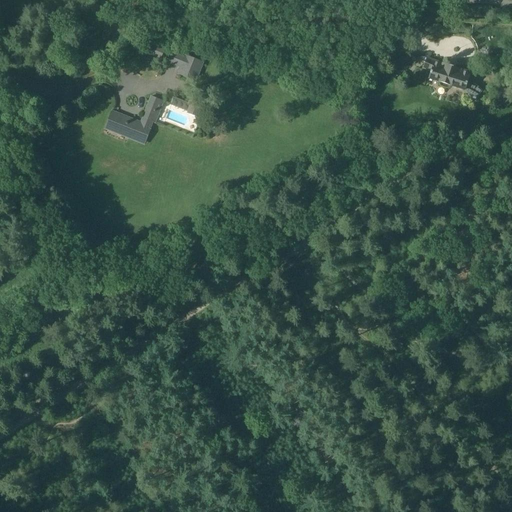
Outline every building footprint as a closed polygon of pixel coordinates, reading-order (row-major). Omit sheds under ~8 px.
[(143,51),(162,59),(166,47),(147,40),(143,51)] [(377,60),(376,47),(366,48),(366,61),(377,60)] [(173,51),(168,63),(180,68),(178,74),(196,82),(204,62),(185,55),(185,56),(173,51)] [(398,75),(415,60),(409,53),(397,62),(396,61),(392,65),(393,66),(392,67),(398,75)] [(429,79),(439,82),(439,84),(440,85),(440,86),(442,87),(444,88),(445,88),(446,88),(447,88),(448,88),(450,87),(450,86),(465,90),(465,91),(476,99),(483,91),(476,85),(468,83),(471,73),(461,70),(461,69),(442,63),(442,64),(434,61),(427,59),(422,69),(431,72),(429,79)] [(509,97),(508,88),(497,89),(498,98),(509,97)] [(158,108),(161,100),(151,96),(141,122),(112,111),(106,124),(116,128),(115,132),(129,137),(128,138),(145,145),(153,122),(155,123),(160,109),(158,108)] [(190,97),(188,104),(190,104),(187,114),(200,119),(206,103),(190,97)]
